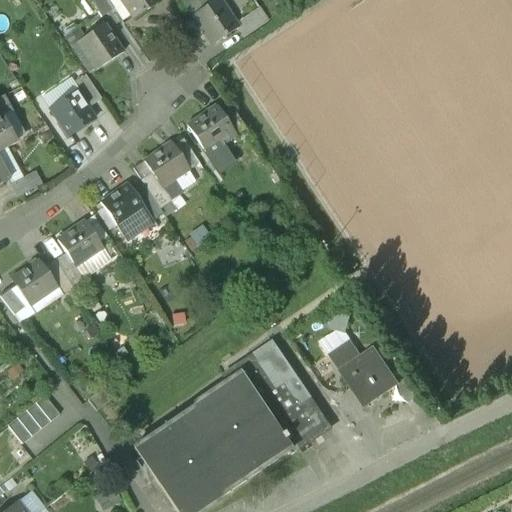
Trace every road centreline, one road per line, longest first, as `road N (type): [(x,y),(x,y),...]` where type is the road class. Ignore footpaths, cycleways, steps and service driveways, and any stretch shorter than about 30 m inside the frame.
road 1 (unclassified): [(299,511),(511,407)]
road 2 (residential): [(0,238),(77,187),(144,126),(172,85)]
